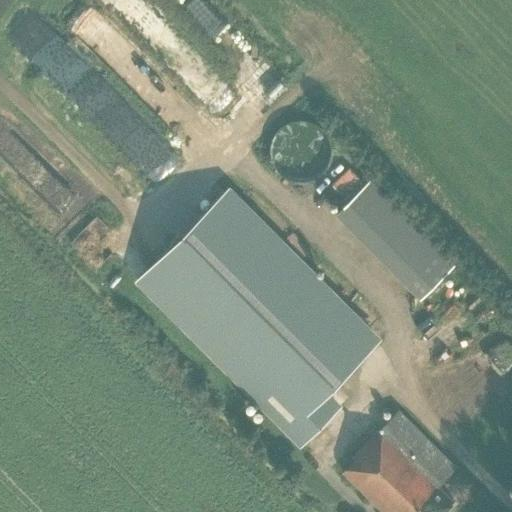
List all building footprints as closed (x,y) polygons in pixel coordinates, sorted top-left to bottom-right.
[(105,28),(86,45),(94,54),(113,36),(105,28)] [(244,106),(180,38),(157,59),(221,127),(244,106)] [(179,161),(63,42),(40,64),(156,183),(179,161)] [(285,119),(272,145),(296,157),(309,132),(285,119)] [(312,164),(304,177),(313,183),(321,170),(312,164)] [(341,193),(359,181),(351,169),(333,181),(341,193)] [(369,179),(335,213),(420,298),(454,264),(369,179)] [(324,393),(378,340),(227,189),(138,278),(302,443),(338,407),(324,393)] [(437,302),(426,312),(440,327),(451,317),(437,302)] [(474,303),(412,369),(430,385),(491,320),(474,303)] [(445,392),(466,412),(511,362),(511,352),(496,338),(445,392)] [(443,511),(454,502),(437,485),(456,467),(398,410),(351,456),(354,459),(343,470),(383,511),(443,511)]
